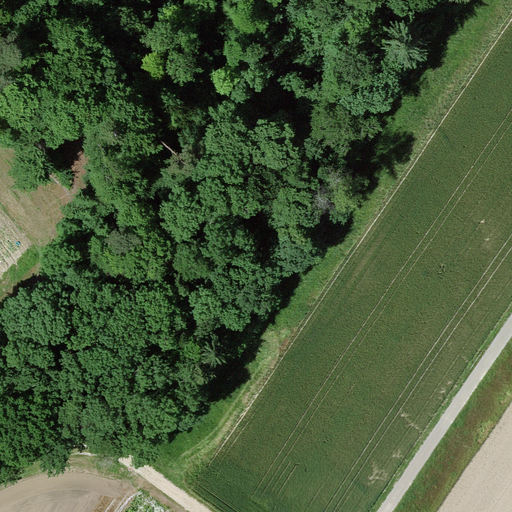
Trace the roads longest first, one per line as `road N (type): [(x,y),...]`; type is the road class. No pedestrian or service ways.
road 1 (track): [(476,0),(281,299),(82,429),(0,463)]
road 2 (track): [(511,319),(383,511)]
road 3 (track): [(0,286),(40,258),(54,232),(51,201),(0,115)]
road 4 (track): [(82,429),(199,511)]
